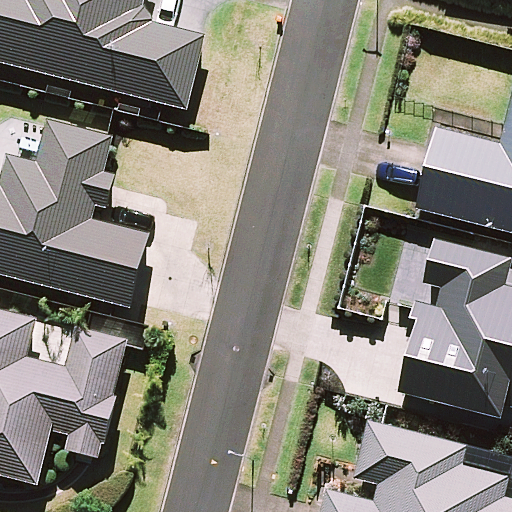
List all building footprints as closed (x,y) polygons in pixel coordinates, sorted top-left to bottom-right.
[(0,0),(0,70),(193,117),(211,41),(155,27),(157,15),(148,13),(151,0),(0,0)] [(511,238),(511,127),(505,153),(443,137),(423,215),(511,238)] [(96,226),(99,213),(112,216),(120,181),(108,178),(117,145),(54,129),(43,171),(15,163),(8,193),(0,190),(0,278),(137,314),(156,241),(96,226)] [(442,308),(431,306),(409,403),(508,426),(511,412),(511,293),(506,292),(511,267),(511,263),(445,248),(435,292),(446,294),(442,308)] [(106,450),(112,451),(122,407),(117,406),(130,345),(81,334),(72,375),(33,366),(42,326),(3,317),(5,307),(0,305),(0,481),(46,492),(55,453),(58,439),(71,442),(68,456),(103,464),(106,450)] [(511,511),(511,465),(374,430),(360,484),(383,490),(378,510),(334,498),(330,511),(511,511)]
